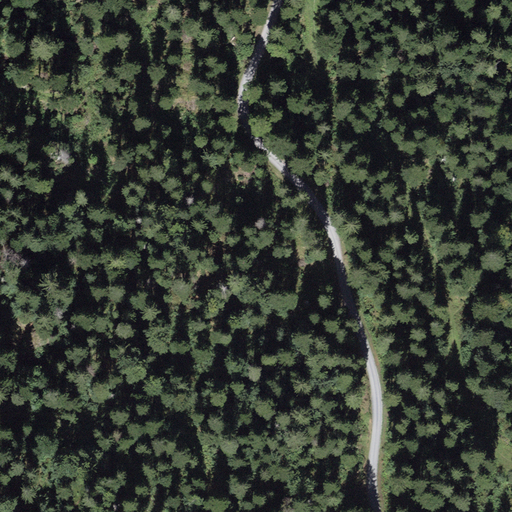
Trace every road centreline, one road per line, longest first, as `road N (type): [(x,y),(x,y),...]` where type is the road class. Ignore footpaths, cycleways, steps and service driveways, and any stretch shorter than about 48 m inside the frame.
road 1 (track): [(377,511),(376,395),(328,225),(243,114),(244,79),(280,0)]
road 2 (track): [(159,511),(129,465),(66,424),(0,410)]
